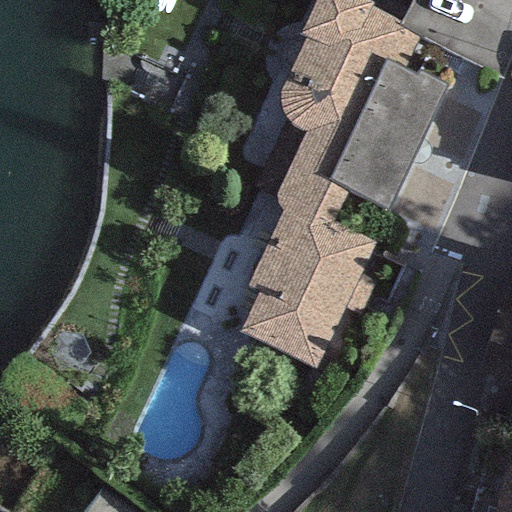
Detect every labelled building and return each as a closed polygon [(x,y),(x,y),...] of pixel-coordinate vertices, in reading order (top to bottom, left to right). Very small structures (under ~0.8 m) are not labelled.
[(374,2),(369,0),(312,0),(298,33),(306,36),(283,81),(279,92),(281,105),(285,116),(294,126),(304,128),(274,195),(276,204),(281,210),(282,206),(330,226),(347,192),(386,211),(445,85),(417,71),(415,76),(400,67),(417,39),(396,29),(400,21),(368,6),(374,2)] [(373,243),(330,226),(282,206),(281,210),(246,287),(257,292),(238,336),(315,370),(342,308),(358,315),(373,281),(358,274),(373,243)] [(511,256),(511,257),(478,373),(511,382),(511,256)] [(511,511),(511,472),(505,470),(494,511),(511,511)] [(143,511),(108,485),(87,511),(143,511)]
